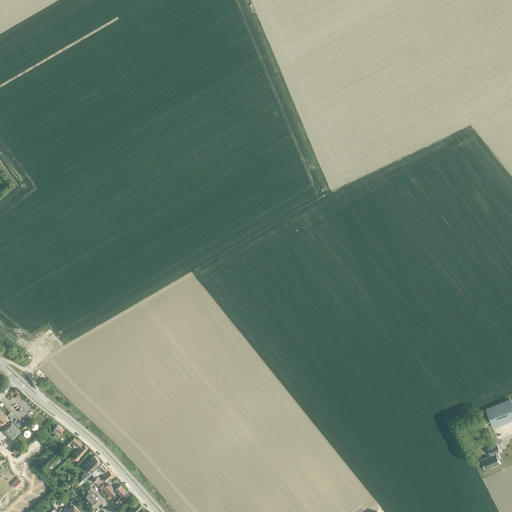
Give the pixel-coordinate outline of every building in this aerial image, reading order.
[(490,418),(491,422),(493,427),(511,419),(511,404),(510,399),(486,408),(490,418)] [(10,423),(3,430),(4,431),(5,430),(8,433),(6,434),(8,436),(9,434),(12,437),(11,439),(12,440),(19,432),(10,423)] [(54,429),(52,431),(54,434),(56,431),(59,434),(63,429),(57,425),(57,426),(56,425),(55,426),(56,427),(54,429)] [(74,437),(68,443),(70,444),(72,442),(79,448),(82,444),(74,437)] [(15,444),(10,449),(14,453),(18,448),(15,444)] [(74,456),(77,459),(87,449),(83,445),(74,454),(73,453),(71,455),(73,457),(74,456)] [(481,459),(485,470),(485,469),(489,468),(499,464),(500,464),(498,460),(495,453),(497,452),(499,451),(497,445),(489,448),(488,449),(487,449),(490,455),(482,459),(481,459)] [(90,472),(100,462),(94,456),(84,466),(86,468),(84,471),(88,475),(91,473),(90,472)] [(94,477),(92,480),(93,482),(96,480),(97,480),(102,475),(104,473),(103,473),(107,469),(101,463),(95,470),(93,472),(95,474),(93,476),(94,477)] [(104,473),(102,475),(103,477),(102,477),(104,480),(104,479),(107,481),(113,476),(108,470),(104,473)] [(18,478),(12,483),(17,489),(23,483),(18,478)] [(115,494),(112,490),(114,489),(110,484),(108,486),(107,485),(105,487),(102,489),(109,495),(111,497),(115,494)] [(120,497),(126,491),(120,485),(115,490),(120,496),(119,496),(120,497)] [(89,505),(95,500),(91,495),(94,493),(90,488),(87,491),(88,493),(83,497),(89,505)] [(113,504),(115,506),(120,501),(121,502),(126,498),(123,494),(113,504)] [(71,503),(67,506),(71,511),(79,511),(75,507),(77,505),(72,499),(70,501),(71,503)] [(136,511),(142,507),(139,503),(128,511),(136,511)]
